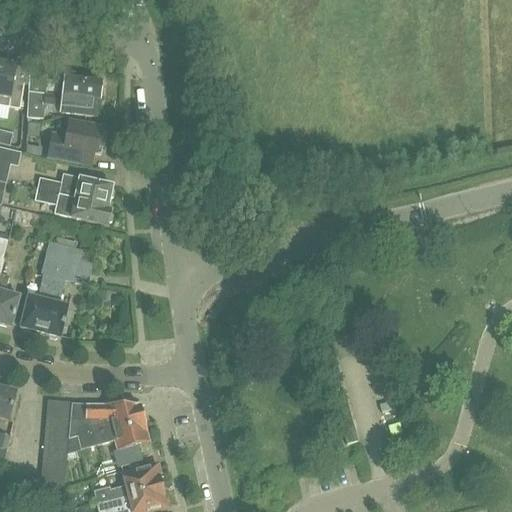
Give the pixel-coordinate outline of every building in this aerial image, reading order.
[(0,61),(0,106),(9,107),(21,109),(25,85),(13,83),(16,64),(0,61)] [(32,61),(30,85),(27,120),(42,121),(43,106),(61,108),(60,115),(97,118),(98,102),(100,102),(102,83),(64,80),(62,96),(46,95),(48,78),(41,77),(43,62),(32,61)] [(106,132),(69,124),(67,138),(53,135),(48,159),(91,167),(94,156),(101,157),(106,132)] [(12,135),(0,131),(0,144),(9,147),(12,135)] [(26,146),(26,155),(41,158),(43,149),(26,146)] [(11,166),(0,163),(0,182),(7,184),(11,166)] [(39,180),(37,191),(108,206),(109,200),(112,198),(113,194),(111,192),(112,188),(78,181),(62,177),(61,185),(39,180)] [(37,191),(34,203),(56,207),(54,215),(70,219),(107,226),(108,224),(112,223),(113,218),(110,215),(111,211),(107,211),(108,206),(37,191)] [(16,210),(13,224),(27,227),(31,214),(16,210)] [(50,221),(47,232),(73,238),(75,226),(50,221)] [(0,276),(0,274),(9,243),(0,240),(0,276)] [(31,333),(34,334),(39,335),(53,282),(62,247),(54,245),(47,244),(39,275),(45,277),(39,301),(27,298),(24,311),(19,330),(22,331),(23,333),(29,335),(31,333)] [(47,338),(49,340),(55,341),(57,340),(60,341),(60,338),(64,321),(68,308),(59,306),(65,282),(74,284),(79,262),(82,252),(74,250),(62,247),(53,282),(39,335),(40,336),(45,337),(47,338)] [(91,265),(86,264),(79,262),(74,284),(86,287),(91,265)] [(0,276),(0,327),(10,330),(15,312),(19,298),(6,294),(10,277),(0,274),(0,276)] [(96,291),(95,300),(113,304),(115,294),(96,291)] [(15,394),(0,389),(0,420),(7,422),(15,394)] [(47,402),(46,419),(70,421),(71,406),(71,405),(47,402)] [(139,407),(134,407),(104,407),(71,406),(70,421),(69,431),(68,441),(124,426),(126,431),(145,426),(141,411),(139,407)] [(69,431),(70,421),(46,419),(45,429),(69,431)] [(67,451),(67,461),(67,462),(78,459),(75,450),(113,440),(120,469),(142,463),(138,447),(150,444),(145,426),(126,431),(124,426),(68,441),(67,451)] [(45,429),(44,439),(68,441),(69,431),(45,429)] [(0,435),(0,450),(6,452),(9,438),(0,435)] [(67,451),(68,441),(44,439),(43,449),(67,451)] [(67,461),(67,451),(43,449),(42,459),(67,461)] [(67,461),(42,459),(41,469),(66,471),(67,462),(67,461)] [(96,507),(162,489),(156,468),(123,477),(125,487),(93,496),(96,507)] [(65,481),(66,471),(41,469),(40,479),(65,481)] [(64,489),(65,481),(40,479),(40,487),(64,489)] [(162,489),(96,507),(97,511),(153,511),(167,508),(162,489)] [(63,511),(59,494),(40,497),(41,511),(63,511)]
